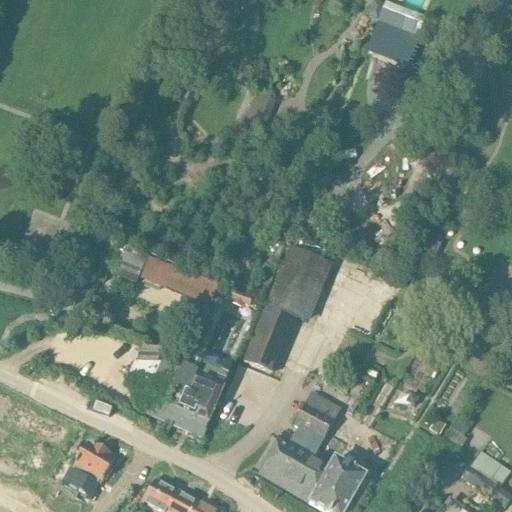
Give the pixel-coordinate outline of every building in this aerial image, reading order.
[(178,9),(182,0),(171,0),(169,6),(178,9)] [(385,4),(377,25),(416,40),(424,19),(385,4)] [(159,282),(157,286),(210,308),(217,291),(109,246),(99,271),(136,287),(141,275),(159,282)] [(290,253),(255,367),(279,374),(296,318),(312,323),(330,265),(290,253)] [(230,293),(227,300),(248,309),(251,302),(230,293)] [(198,347),(207,325),(179,313),(170,336),(198,347)] [(200,358),(228,371),(235,355),(207,342),(200,358)] [(189,362),(183,376),(161,366),(140,414),(201,441),(221,394),(228,379),(189,362)] [(347,471),(310,450),(314,441),(322,445),(340,412),(311,396),(292,430),(297,433),(294,440),(283,434),(257,475),(320,511),(343,511),(362,480),(356,477),(358,471),(350,466),(347,471)] [(472,426),(458,418),(440,447),(456,457),(466,442),(463,440),(472,426)] [(100,489),(98,488),(100,483),(102,484),(105,479),(107,479),(111,471),(110,470),(112,465),(106,461),(108,456),(87,445),(72,474),(70,473),(63,486),(93,502),(100,489)] [(468,470),(460,482),(504,511),(511,499),(499,491),(510,474),(480,454),(469,471),(468,470)] [(0,502),(11,480),(0,474),(0,502)] [(144,511),(168,511),(177,495),(154,483),(140,509),(144,511)] [(194,511),(198,506),(177,495),(168,511),(194,511)] [(440,511),(463,511),(449,501),(441,511),(440,511)]
